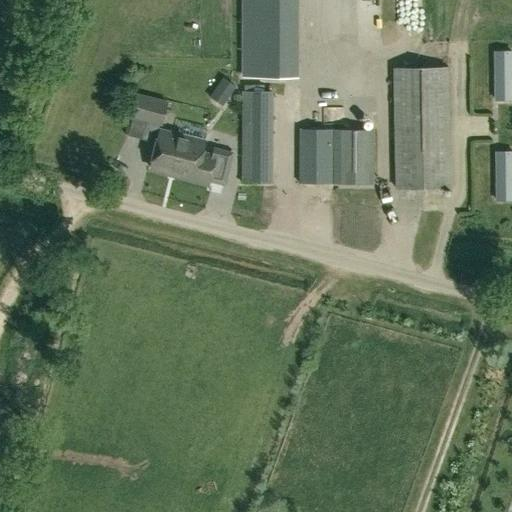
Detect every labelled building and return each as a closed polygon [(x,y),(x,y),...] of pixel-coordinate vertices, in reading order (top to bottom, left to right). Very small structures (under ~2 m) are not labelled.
[(367,0),(371,43),(387,42),(384,0),(367,0)] [(441,41),(441,28),(422,28),(422,41),(441,41)] [(511,73),(511,52),(495,52),(495,100),(511,100),(511,73)] [(332,130),(333,62),(300,62),(299,184),(332,185),(332,184),(332,130)] [(396,189),(426,188),(450,187),(448,68),(423,68),(394,69),(396,189)] [(227,74),(214,93),(226,102),(240,83),(227,74)] [(271,183),(271,92),(251,92),(251,95),(243,95),(243,183),(271,183)] [(161,125),(167,101),(136,94),(130,117),(161,125)] [(213,153),(202,150),(205,141),(160,130),(151,167),(176,173),(176,175),(209,183),(210,178),(225,182),(232,152),(214,148),(213,153)] [(332,130),(332,184),(374,184),(373,130),(332,130)] [(511,199),(511,151),(496,152),(496,200),(511,199)]
